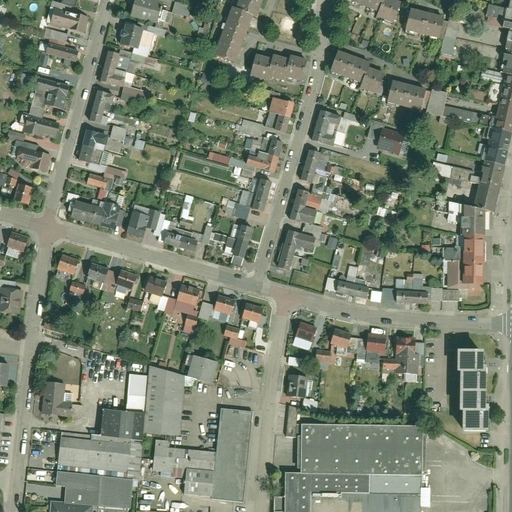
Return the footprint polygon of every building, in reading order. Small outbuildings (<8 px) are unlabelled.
[(150,0),(132,0),(128,13),(159,23),(165,5),(150,0)] [(240,0),(237,10),(233,9),(215,56),(234,64),(252,17),(256,18),(262,0),(240,0)] [(355,0),(379,10),(377,15),(393,22),(402,1),(400,0),(355,0)] [(171,15),(189,18),(191,6),(173,3),(171,15)] [(90,17),(55,7),(51,24),(86,33),(90,17)] [(443,39),(448,18),(410,8),(405,30),(443,39)] [(490,209),(511,120),(511,9),(496,81),(501,82),(492,120),(470,115),(471,110),(439,103),(436,116),(490,129),(478,177),(447,169),(449,163),(428,158),(424,173),(476,185),(472,205),(436,197),(432,217),(461,223),(458,248),(445,247),(444,283),(482,284),(482,207),(490,209)] [(150,29),(130,22),(123,45),(143,52),(150,29)] [(79,48),(45,40),(41,55),(75,64),(79,48)] [(125,53),(109,48),(100,77),(125,84),(129,70),(121,67),(125,53)] [(370,66),(372,61),(340,49),(332,70),(367,83),(364,89),(379,95),(388,72),(370,66)] [(286,78),(302,82),(307,62),(290,58),(289,61),(273,57),(272,61),(256,57),(250,76),(267,81),(269,77),(285,81),(286,78)] [(36,116),(42,95),(65,102),(71,84),(33,73),(17,127),(54,138),(59,122),(36,116)] [(425,110),(430,89),(396,81),(391,102),(425,110)] [(469,90),(467,98),(482,101),(484,93),(469,90)] [(120,97),(98,91),(90,118),(104,122),(109,105),(117,108),(120,97)] [(294,100),(281,96),(273,126),(286,130),(294,100)] [(339,112),(319,106),(310,138),(330,144),(339,112)] [(259,139),(263,126),(242,120),(239,133),(259,139)] [(112,126),(109,140),(130,145),(131,139),(124,137),(126,130),(112,126)] [(377,149),(399,155),(405,135),(382,129),(377,149)] [(102,135),(87,130),(77,160),(93,165),(102,135)] [(7,132),(7,140),(24,141),(24,134),(7,132)] [(283,141),(262,135),(257,156),(244,153),(241,162),(275,171),(283,141)] [(308,180),(316,149),(308,146),(299,177),(308,180)] [(44,173),(51,153),(34,148),(28,169),(44,173)] [(74,200),(70,218),(112,229),(115,214),(113,214),(118,196),(114,195),(123,163),(107,159),(103,177),(86,172),(83,184),(102,189),(98,206),(76,201),(74,200)] [(11,189),(14,190),(18,172),(9,170),(7,176),(0,173),(0,185),(3,186),(1,194),(9,197),(11,189)] [(265,212),(273,180),(259,176),(253,196),(246,194),(243,206),(265,212)] [(29,205),(35,185),(17,180),(11,200),(29,205)] [(308,195),(296,192),(288,220),(315,227),(319,210),(305,206),(308,195)] [(192,225),(193,219),(188,217),(193,198),(186,196),(179,222),(192,225)] [(146,239),(151,224),(128,217),(124,232),(146,239)] [(254,226),(240,221),(230,255),(244,259),(254,226)] [(160,243),(196,253),(200,238),(164,228),(160,243)] [(317,238),(287,228),(275,266),(288,271),(295,250),(311,256),(317,238)] [(29,237),(11,233),(7,248),(25,253),(29,237)] [(79,261),(60,255),(56,271),(75,276),(79,261)] [(115,284),(136,290),(140,274),(118,268),(117,274),(109,272),(110,268),(89,263),(84,279),(105,285),(106,279),(116,282),(115,284)] [(168,282),(146,276),(142,292),(164,298),(168,282)] [(373,284),(339,276),(335,291),(370,299),(373,284)] [(409,277),(409,286),(388,286),(388,302),(428,302),(428,298),(457,298),(457,288),(421,288),(421,277),(409,277)] [(0,288),(4,289),(1,313),(21,315),(24,289),(16,288),(16,281),(0,279),(0,288)] [(203,291),(182,285),(177,303),(198,308),(203,291)] [(234,317),(239,300),(217,294),(212,311),(234,317)] [(125,308),(139,313),(142,302),(128,298),(125,308)] [(268,309),(248,303),(243,319),(263,326),(268,309)] [(321,324),(300,318),(294,336),(315,342),(321,324)] [(246,341),(237,339),(239,329),(224,326),(222,336),(230,338),(228,345),(244,349),(246,341)] [(363,352),(386,353),(386,336),(367,335),(367,337),(352,337),(353,334),(332,329),(332,344),(350,348),(350,346),(364,347),(363,352)] [(393,334),(393,369),(417,369),(418,340),(411,340),(411,334),(393,334)] [(487,431),(487,352),(460,352),(460,431),(487,431)] [(199,357),(194,375),(217,381),(222,363),(199,357)] [(288,358),(288,366),(302,366),(302,359),(288,358)] [(64,438),(62,466),(61,485),(70,485),(70,498),(57,497),(55,511),(95,511),(96,507),(132,509),(134,479),(143,480),(146,428),(183,430),(187,371),(155,364),(154,376),(137,375),(135,416),(107,415),(106,424),(99,423),(98,440),(64,438)] [(287,370),(287,395),(304,395),(304,371),(287,370)] [(59,384),(43,384),(43,419),(70,419),(70,404),(59,404),(59,384)] [(303,409),(316,411),(316,401),(304,400),(303,409)] [(185,492),(241,499),(252,415),(215,411),(209,455),(165,449),(166,441),(151,439),(148,465),(188,470),(185,492)] [(419,511),(421,432),(295,431),(297,413),(287,412),(284,440),(295,442),(295,477),(282,476),(282,502),(272,502),(271,511),(419,511)]
